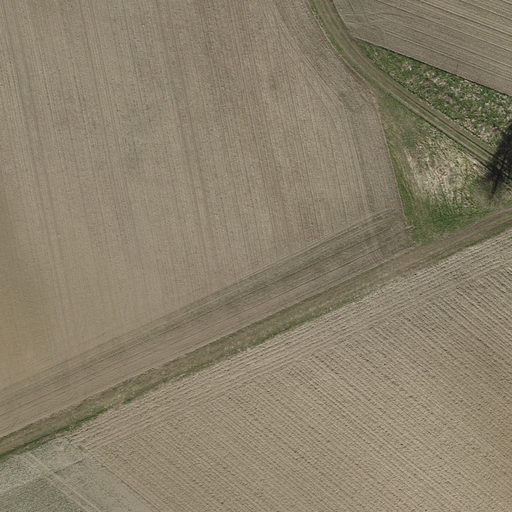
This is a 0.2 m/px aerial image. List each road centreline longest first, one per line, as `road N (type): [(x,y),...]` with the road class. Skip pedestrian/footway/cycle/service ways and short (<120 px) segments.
road 1 (track): [(511,213),(0,445)]
road 2 (track): [(324,0),(354,52),(511,177)]
